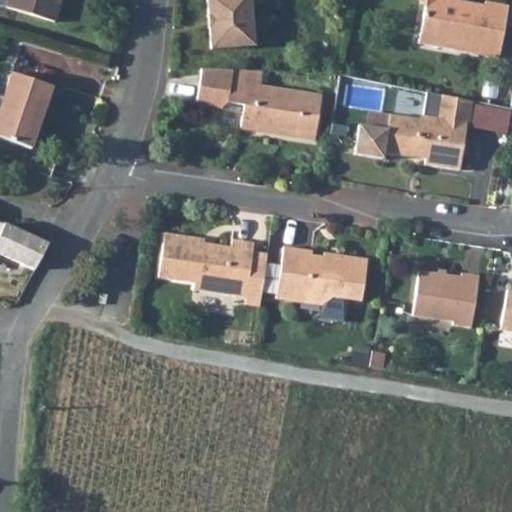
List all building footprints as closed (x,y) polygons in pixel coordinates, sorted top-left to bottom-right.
[(8,0),(4,15),(49,30),(59,0),(8,0)] [(248,6),(247,0),(205,0),(208,49),(250,46),(248,6)] [(420,0),(418,11),(432,13),(426,45),(493,57),(502,8),(481,3),(478,12),(455,8),(456,0),(420,0)] [(426,45),(432,13),(418,11),(413,43),(426,45)] [(0,90),(0,138),(25,148),(47,87),(7,71),(0,90)] [(258,73),(229,72),(198,72),(194,106),(219,110),(224,104),(240,106),(236,130),(310,141),(316,98),(256,89),(258,73)] [(353,132),(350,155),(354,162),(377,165),(378,160),(420,166),(419,172),(454,177),(462,131),(464,131),(468,105),(434,97),(430,123),(410,120),(410,125),(384,121),(382,137),(353,132)] [(0,224),(0,255),(31,270),(43,245),(0,224)] [(191,289),(239,298),(240,292),(258,296),(264,260),(247,257),(249,247),(226,244),(226,250),(198,245),(199,239),(161,231),(154,276),(192,283),(191,289)] [(359,305),(364,266),(335,262),(335,266),(309,260),(310,256),(283,252),(276,303),(322,310),(333,300),(359,305)] [(477,272),(474,272),(472,280),(464,322),(468,322),(477,272)] [(453,331),(462,333),(464,322),(472,280),(458,278),(457,285),(420,279),(413,321),(453,328),(453,331)] [(511,283),(505,283),(498,322),(511,324),(511,283)] [(104,301),(106,293),(96,291),(94,299),(104,301)] [(240,292),(239,298),(238,308),(255,312),(258,296),(240,292)]
